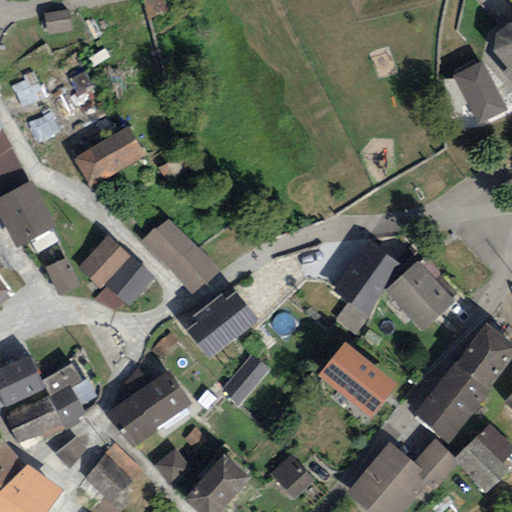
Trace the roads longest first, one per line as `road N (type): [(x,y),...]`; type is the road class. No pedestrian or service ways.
road 1 (residential): [(319,511),(437,366),(511,251)]
road 2 (residential): [(190,300),(287,242),(448,207)]
